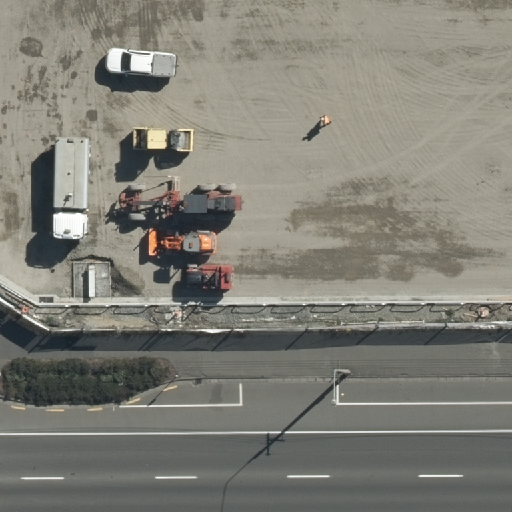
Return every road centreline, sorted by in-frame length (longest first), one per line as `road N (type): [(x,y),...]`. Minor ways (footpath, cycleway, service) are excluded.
road 1 (primary): [(0,503),(511,498)]
road 2 (unknown): [(225,88),(238,350)]
